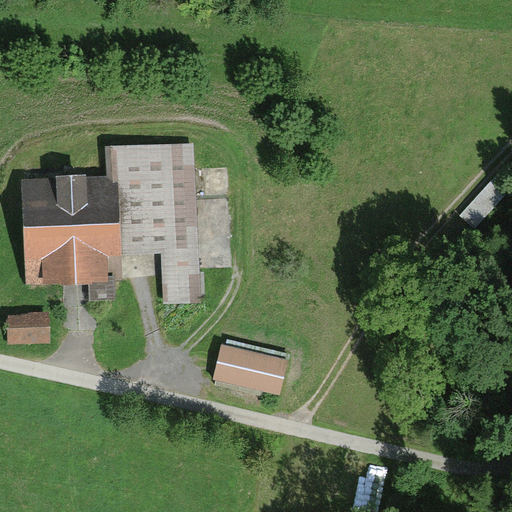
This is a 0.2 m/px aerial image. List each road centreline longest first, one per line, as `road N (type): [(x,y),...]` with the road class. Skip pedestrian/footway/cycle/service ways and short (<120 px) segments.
road 1 (unclassified): [(0,364),(458,467),(511,465)]
road 2 (track): [(295,428),(440,227),(511,152)]
